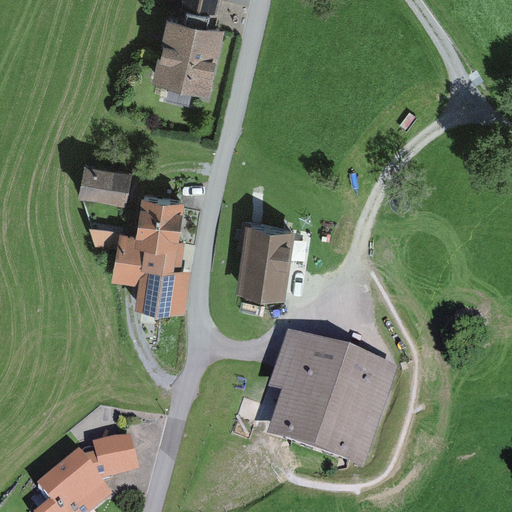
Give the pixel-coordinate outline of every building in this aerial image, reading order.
[(222,0),(180,0),(179,9),(219,16),(222,0)] [(220,29),(159,17),(146,82),(206,94),(220,29)] [(127,174),(76,165),(70,197),(121,206),(127,174)] [(141,177),(140,193),(159,194),(160,178),(141,177)] [(99,255),(107,257),(106,281),(133,286),(131,308),(185,316),(192,272),(172,269),(182,205),(135,197),(128,235),(86,229),(99,255)] [(291,232),(242,225),(231,295),(281,302),(291,232)] [(400,373),(284,336),(266,393),(281,398),(266,445),(367,478),(400,373)] [(46,508),(40,511),(93,511),(114,496),(105,484),(143,475),(134,437),(92,447),(92,466),(82,454),(33,492),(46,508)]
